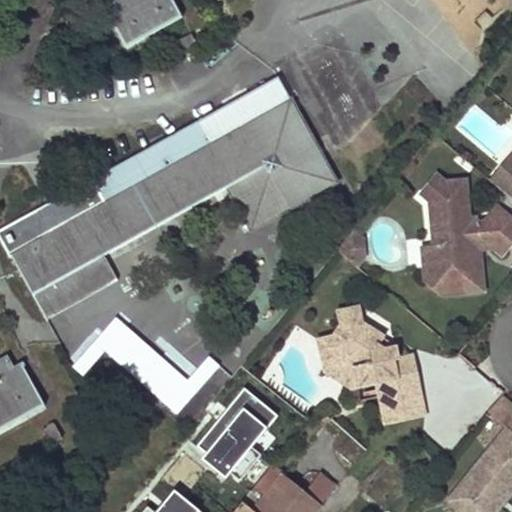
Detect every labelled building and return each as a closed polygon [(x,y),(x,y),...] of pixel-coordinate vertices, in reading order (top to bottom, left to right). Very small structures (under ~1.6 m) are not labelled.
[(117,0),(105,7),(127,48),(182,18),(172,0),(164,0),(163,1),(162,0),(117,0)] [(366,0),(441,102),(480,74),(426,0),(304,0),(289,11),(309,40),(364,0),(366,0)] [(283,30),(300,47),(309,39),(292,22),(283,30)] [(192,35),(179,42),(187,56),(200,49),(192,35)] [(308,62),(361,158),(387,144),(333,48),(308,62)] [(338,183),(279,76),(92,180),(96,188),(72,201),(76,208),(56,220),(51,212),(7,237),(16,252),(11,255),(47,319),(118,280),(105,256),(233,185),(257,228),(338,183)] [(490,181),(511,199),(511,175),(502,167),(490,181)] [(447,182),(438,174),(422,193),(430,201),(434,245),(422,246),(424,270),(439,268),(440,279),(464,277),(465,293),(484,291),(480,250),(486,243),(502,256),(511,243),(511,219),(498,208),(485,223),(478,223),(477,217),(469,217),(467,180),(447,182)] [(72,201),(96,188),(92,180),(0,230),(0,235),(11,255),(16,252),(7,237),(51,212),(56,220),(76,208),(72,201)] [(337,250),(348,259),(364,239),(353,230),(337,250)] [(367,256),(364,239),(348,259),(357,267),(367,256)] [(442,295),(465,293),(464,277),(440,279),(439,268),(424,270),(425,281),(442,295)] [(388,361),(399,359),(397,346),(386,349),(379,344),(384,335),(362,322),(359,306),(339,311),(342,324),(334,336),(318,340),(324,362),(339,359),(355,368),(359,387),(377,382),(392,379),(388,361)] [(115,319),(72,367),(87,380),(106,358),(185,428),(230,377),(210,359),(188,384),(115,319)] [(381,395),(421,386),(413,355),(399,359),(388,361),(392,379),(377,382),(381,395)] [(0,430),(45,406),(33,385),(26,389),(16,371),(7,356),(0,360),(0,430)] [(324,362),(326,372),(353,388),(359,387),(355,368),(339,359),(324,362)] [(24,367),(16,371),(26,389),(33,385),(24,367)] [(427,413),(421,386),(381,395),(387,423),(427,413)] [(246,391),(200,446),(242,481),(263,456),(251,447),(277,416),(246,391)] [(507,429),(511,423),(511,403),(502,395),(487,413),(507,429)] [(42,430),(51,446),(64,439),(55,423),(42,430)] [(491,511),(511,487),(511,423),(507,429),(449,499),(464,511),(491,511)] [(269,492),(282,476),(271,467),(258,483),(269,492)] [(303,494),(320,507),(336,486),(320,473),(303,494)] [(317,511),(321,508),(320,507),(303,494),(282,476),(269,492),(253,511),(242,503),(235,511),(317,511)] [(200,511),(178,493),(161,511),(157,511),(150,506),(145,511),(200,511)]
